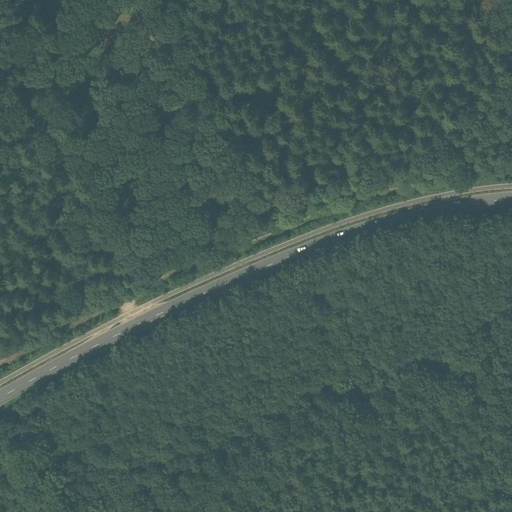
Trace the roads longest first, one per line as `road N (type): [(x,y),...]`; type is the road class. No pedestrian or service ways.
road 1 (secondary): [(0,398),(227,282),(344,236),(511,199)]
road 2 (track): [(4,360),(156,270),(357,197),(511,160)]
